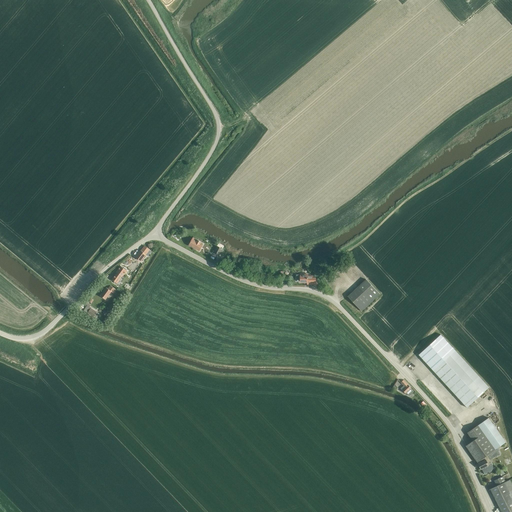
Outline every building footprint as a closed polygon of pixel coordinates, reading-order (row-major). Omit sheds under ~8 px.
[(199,251),(203,245),(200,244),(201,243),(197,241),(197,242),(192,239),(189,245),(199,251)] [(219,256),(222,249),(217,246),(214,253),(219,256)] [(140,251),(135,257),(141,262),(146,255),(140,251)] [(123,277),(127,271),(126,270),(126,269),(124,268),(123,268),(121,266),(116,272),(117,273),(112,280),(117,283),(119,280),(121,276),(123,277)] [(307,283),(307,284),(317,284),(318,281),(315,281),(315,280),(314,280),(314,278),(312,278),(312,276),(308,276),(308,275),(300,274),(300,275),(297,275),(296,280),(297,280),(297,281),(298,281),(298,280),(300,280),(303,281),(303,283),(307,283)] [(361,311),(380,294),(366,279),(348,296),(361,311)] [(108,289),(106,288),(100,296),(106,300),(111,292),(113,293),(115,289),(110,285),(108,289)] [(89,314),(87,316),(92,319),(93,317),(94,317),(97,319),(100,314),(97,312),(91,308),(88,313),(89,314)] [(489,387),(455,350),(440,334),(418,355),(467,408),(489,387)] [(403,380),(401,382),(404,386),(400,389),(405,394),(406,393),(409,396),(414,392),(411,388),(403,380)] [(467,445),(466,446),(468,449),(477,462),(478,463),(478,464),(481,469),(484,474),(494,469),(491,464),(488,456),(489,455),(489,454),(495,450),(505,443),(488,418),(478,425),(467,433),(473,441),(467,445)] [(494,480),(496,486),(505,482),(503,476),(494,480)] [(510,511),(511,511),(511,484),(510,480),(505,482),(496,486),(490,489),(501,511),(510,511)]
